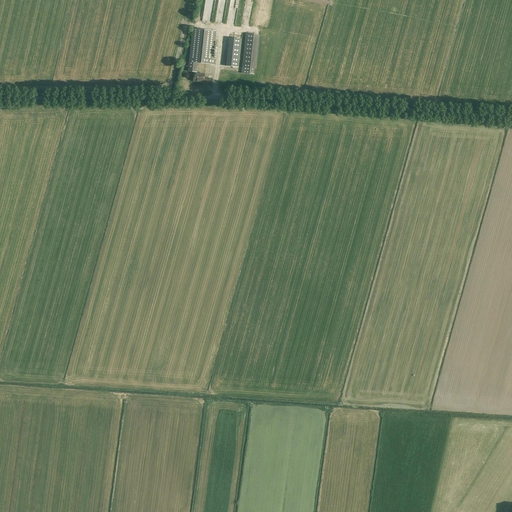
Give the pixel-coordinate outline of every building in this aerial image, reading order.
[(226,11),(227,0),(219,0),(218,10),(226,11)] [(215,32),(193,29),(188,71),(196,72),(197,63),(214,65),(215,59),(212,59),(215,32)] [(258,35),(246,34),(242,73),(254,75),(258,35)] [(241,40),(229,38),(226,66),(238,67),(241,40)] [(205,74),(194,73),(193,81),(203,82),(203,83),(208,83),(208,78),(204,77),(205,74)]
